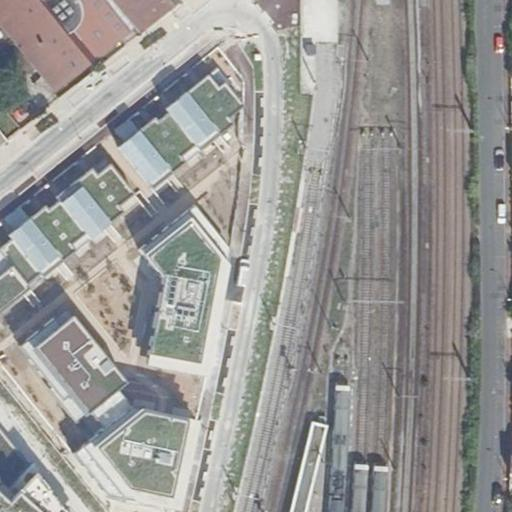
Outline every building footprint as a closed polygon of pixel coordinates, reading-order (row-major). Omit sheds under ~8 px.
[(112,0),(0,0),(0,23),(55,94),(65,86),(135,28),(112,0)] [(112,0),(135,28),(141,35),(160,19),(181,1),(180,0),(112,0)] [(125,144),(119,148),(153,190),(233,125),(228,119),(243,108),(215,71),(166,110),(169,114),(158,123),(155,119),(139,132),(130,120),(116,132),(125,144)] [(0,312),(122,214),(117,208),(132,196),(105,159),(56,198),(60,203),(49,212),(45,208),(30,221),(25,214),(11,224),(16,232),(10,236),(13,240),(0,251),(0,312)] [(231,251),(195,206),(140,251),(163,280),(146,367),(207,377),(231,251)] [(66,310),(19,348),(78,423),(91,413),(104,430),(131,408),(117,391),(126,384),(66,310)] [(104,430),(73,455),(107,498),(175,511),(178,511),(198,424),(131,408),(104,430)] [(307,511),(328,427),(312,423),(289,511),(307,511)] [(0,511),(66,511),(61,505),(0,429),(0,511)]
